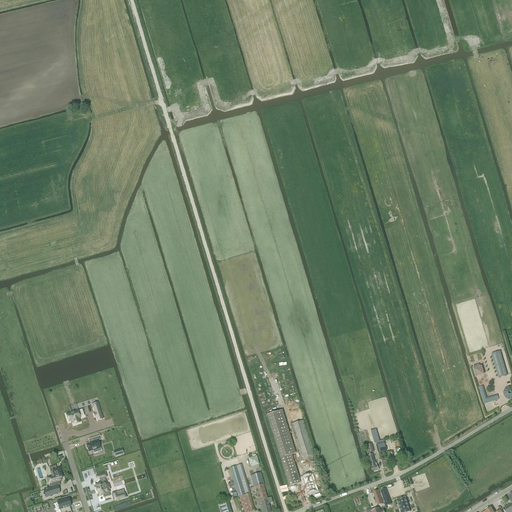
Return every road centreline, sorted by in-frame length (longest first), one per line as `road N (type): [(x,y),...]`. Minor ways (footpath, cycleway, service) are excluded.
road 1 (track): [(286,511),(161,101)]
road 2 (track): [(161,101),(94,117),(74,176),(74,213),(0,235)]
road 3 (unclassified): [(300,511),(397,476),(511,409)]
road 4 (residential): [(50,393),(87,511)]
